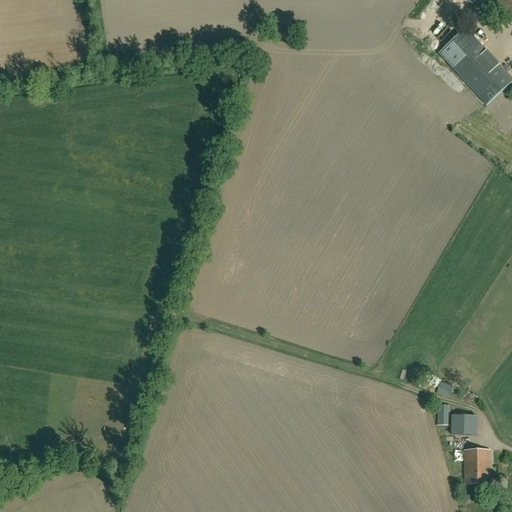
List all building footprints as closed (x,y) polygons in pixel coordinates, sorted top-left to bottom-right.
[(509,24),(511,20),(511,0),(487,0),(482,8),(509,24)] [(511,78),(466,30),(439,56),(487,107),(511,83),(511,78)] [(449,398),(453,386),(440,382),(437,394),(449,398)] [(450,426),(451,406),(437,406),(437,426),(450,426)] [(452,435),(479,435),(479,416),(453,416),(452,435)] [(490,451),(464,451),(465,485),(491,485),(490,451)]
